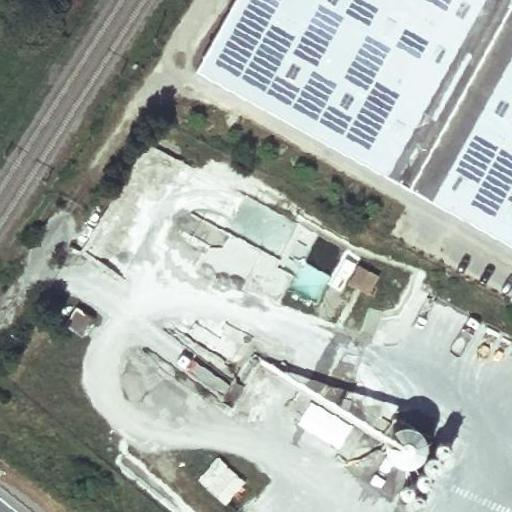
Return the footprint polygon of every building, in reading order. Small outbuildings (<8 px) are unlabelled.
[(511,0),(228,0),(191,68),(511,247),(511,0)] [(295,269),(222,231),(204,265),(277,303),(295,269)] [(319,300),(330,274),(303,263),(292,289),(319,300)] [(355,263),(345,282),(366,293),(376,274),(355,263)] [(73,307),(62,324),(80,336),(92,319),(73,307)] [(353,416),(388,418),(386,454),(426,456),(428,402),(354,398),(353,416)] [(350,452),(362,425),(308,400),(296,426),(350,452)] [(195,479),(225,504),(246,478),(216,454),(195,479)]
